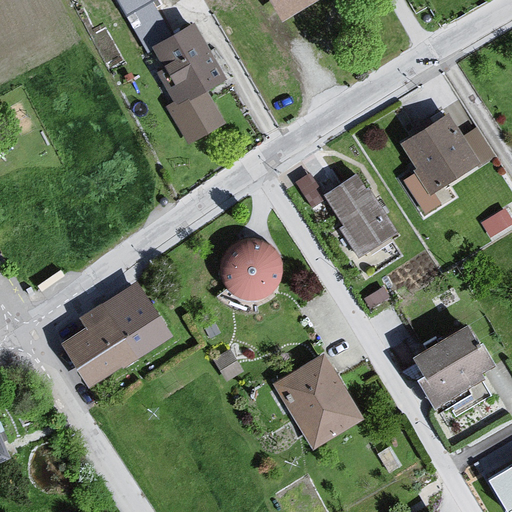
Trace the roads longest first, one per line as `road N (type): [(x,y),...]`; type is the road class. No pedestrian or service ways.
road 1 (residential): [(258,165),(472,511)]
road 2 (residential): [(258,165),(22,336)]
road 3 (residential): [(22,336),(140,511)]
road 4 (residential): [(428,55),(258,165)]
